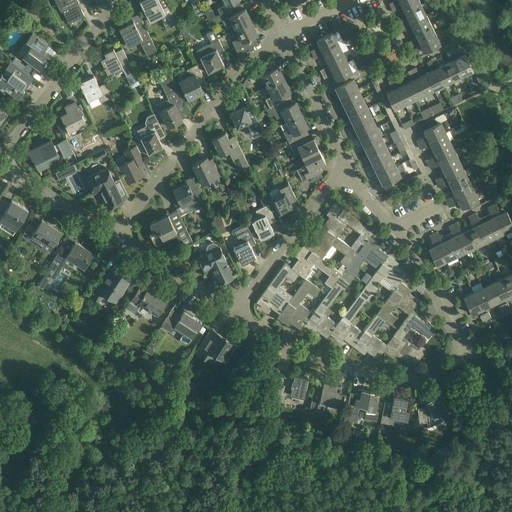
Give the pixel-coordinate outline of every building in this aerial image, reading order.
[(54,0),(59,8),(61,12),(62,11),(68,24),(84,16),(78,3),(76,0),(54,0)] [(162,8),(158,0),(141,0),(139,1),(149,22),(160,16),(166,28),(177,23),(168,5),(162,8)] [(185,0),(186,1),(187,0),(189,0),(197,16),(205,13),(198,0),(185,0)] [(233,8),(241,4),(238,0),(222,0),(224,5),(217,8),(220,14),(233,8)] [(421,5),(418,0),(405,0),(400,3),(404,13),(421,5)] [(404,13),(409,22),(426,14),(421,5),(404,13)] [(232,22),(236,29),(251,22),(245,9),(235,14),(233,8),(220,14),(209,20),(211,25),(222,20),(224,26),(232,22)] [(426,14),(409,22),(414,32),(430,24),(426,14)] [(13,26),(21,32),(29,37),(27,41),(26,41),(32,45),(23,57),(29,61),(23,69),(28,73),(34,65),(40,69),(49,57),(42,52),(48,44),(33,33),(17,21),(13,26)] [(135,25),(133,21),(119,28),(128,46),(140,40),(142,44),(147,55),(157,51),(151,39),(142,21),(135,25)] [(251,22),(236,29),(240,37),(232,41),(239,56),(244,53),(243,52),(248,50),(248,49),(257,44),(253,36),(258,34),(251,22)] [(419,42),(435,34),(430,24),(414,32),(419,42)] [(181,27),(184,34),(190,31),(186,25),(181,27)] [(227,57),(213,29),(206,33),(211,43),(196,50),(200,57),(208,73),(224,65),(221,60),(227,57)] [(316,40),(321,50),(338,42),(333,32),(316,40)] [(435,34),(419,42),(424,52),(433,47),(440,44),(435,34)] [(343,52),(338,42),(321,50),(326,60),(343,52)] [(115,52),(113,48),(104,53),(106,52),(108,55),(100,59),(107,73),(115,69),(116,72),(123,69),(126,76),(134,72),(122,48),(115,52)] [(331,70),(347,61),(343,52),(326,60),(331,70)] [(455,59),(463,76),(473,71),(465,54),(455,59)] [(453,80),(463,76),(455,59),(445,64),(453,80)] [(268,86),(284,78),(278,66),(273,68),(269,60),(262,63),(248,77),(251,83),(263,77),(268,86)] [(28,74),(11,61),(0,75),(0,88),(2,91),(4,88),(18,99),(29,84),(23,81),(28,74)] [(347,61),(331,70),(336,80),(352,72),(347,61)] [(205,82),(197,64),(186,69),(189,76),(179,81),(188,99),(204,92),(200,84),(205,82)] [(453,80),(445,64),(435,69),(443,85),(453,80)] [(176,89),(165,67),(155,72),(168,99),(157,104),(160,110),(168,126),(182,120),(179,115),(186,112),(176,89)] [(425,74),(434,90),(443,85),(435,69),(425,74)] [(356,70),(352,72),(336,80),(338,85),(335,87),(340,97),(358,88),(353,79),(359,76),(356,70)] [(416,78),(424,95),(434,90),(425,74),(416,78)] [(98,86),(93,75),(79,82),(88,101),(98,96),(101,102),(112,97),(105,82),(98,86)] [(417,105),(426,100),(424,95),(418,84),(416,78),(414,75),(410,77),(412,80),(406,83),(411,93),(415,99),(417,105)] [(265,99),(269,108),(288,98),(285,92),(290,90),(284,78),(268,86),(272,95),(265,99)] [(396,88),(405,104),(415,99),(411,93),(406,83),(400,86),(399,82),(395,84),(396,88)] [(340,97),(344,107),(362,98),(358,88),(340,97)] [(394,109),(405,104),(396,88),(386,93),(394,109)] [(9,105),(0,98),(0,123),(7,113),(4,111),(9,105)] [(284,114),(287,121),(301,114),(295,102),(291,104),(288,98),(269,108),(266,109),(269,117),(275,114),(277,118),(284,114)] [(367,108),(362,98),(344,107),(349,116),(367,108)] [(85,122),(75,102),(65,106),(68,112),(61,115),(69,130),(85,122)] [(371,105),(367,108),(349,116),(354,126),(376,115),(371,105)] [(247,113),(244,106),(230,113),(237,128),(246,123),(246,124),(243,133),(252,136),(253,138),(264,133),(253,111),(247,113)] [(422,114),(424,119),(433,114),(431,109),(426,112),(422,114)] [(148,133),(140,137),(148,154),(162,147),(157,136),(163,134),(164,136),(165,136),(160,127),(157,120),(154,113),(147,116),(144,122),(146,125),(144,126),(148,133)] [(283,143),(284,145),(302,137),(306,135),(303,129),(308,127),(301,114),(287,121),(280,125),(288,140),(283,143)] [(354,126),(359,136),(377,127),(372,118),(376,115),(354,126)] [(438,123),(435,118),(423,124),(426,129),(438,123)] [(416,141),(418,145),(445,132),(441,122),(438,123),(426,129),(424,130),(425,134),(421,136),(422,138),(416,141)] [(377,127),(359,136),(363,145),(385,135),(380,125),(377,127)] [(230,142),(225,132),(211,139),(219,155),(229,150),(239,170),(248,165),(236,139),(230,142)] [(450,141),(445,132),(418,145),(421,149),(426,146),(427,148),(431,146),(433,149),(450,141)] [(363,145),(368,155),(386,146),(382,137),(385,135),(363,145)] [(300,152),(303,158),(319,150),(318,147),(320,146),(316,137),(313,139),(313,138),(305,142),(302,137),(284,145),(286,149),(291,146),(295,154),(300,152)] [(73,153),(66,138),(57,143),(58,144),(54,146),(51,139),(28,150),(34,162),(35,162),(39,169),(48,165),(44,157),(61,149),(64,157),(73,153)] [(428,164),(455,151),(450,141),(433,149),(435,153),(431,156),(431,157),(426,160),(428,164)] [(101,143),(92,147),(95,153),(104,149),(104,148),(101,143)] [(134,160),(142,156),(136,145),(125,151),(130,160),(125,162),(126,165),(120,168),(123,174),(126,172),(128,177),(134,175),(135,177),(143,173),(138,162),(136,163),(134,160)] [(263,148),(266,156),(273,153),(269,146),(263,148)] [(373,165),(391,156),(386,146),(368,155),(373,165)] [(413,155),(409,147),(399,152),(401,156),(407,153),(409,157),(413,155)] [(107,155),(104,149),(95,153),(94,153),(98,160),(107,155)] [(325,163),(319,150),(303,158),(306,164),(296,169),(302,181),(310,177),(312,182),(322,177),(320,172),(317,167),(325,163)] [(459,161),(455,151),(428,164),(430,168),(436,166),(436,167),(441,165),(442,169),(459,161)] [(378,174),(396,166),(391,156),(373,165),(378,174)] [(214,172),(207,157),(198,161),(197,161),(195,162),(196,162),(192,164),(202,183),(210,179),(216,191),(227,185),(220,170),(214,172)] [(418,167),(414,157),(408,160),(413,170),(418,167)] [(435,179),(437,184),(464,170),(459,161),(442,169),(444,173),(440,175),(441,177),(435,179)] [(256,163),(250,166),(253,173),(259,170),(256,163)] [(396,166),(378,174),(383,185),(400,176),(396,166)] [(91,188),(93,192),(100,189),(109,208),(122,201),(113,183),(114,182),(110,173),(107,168),(95,174),(86,178),(88,182),(87,182),(88,186),(90,189),(91,188)] [(464,170),(437,184),(439,188),(445,185),(446,187),(450,185),(452,188),(469,180),(464,170)] [(469,180),(452,188),(454,192),(450,194),(450,196),(445,199),(447,203),(474,190),(483,186),(481,183),(476,185),(476,186),(473,188),(469,180)] [(296,198),(288,182),(268,191),(271,197),(279,214),(292,207),(290,201),(296,198)] [(176,208),(177,210),(180,216),(192,210),(193,211),(206,205),(197,187),(197,188),(199,192),(193,195),(187,183),(173,190),(181,206),(176,208)] [(474,190),(447,203),(449,207),(454,204),(455,206),(460,204),(462,208),(465,206),(478,200),(479,200),(474,190)] [(267,205),(264,199),(260,201),(263,207),(256,210),(259,217),(252,221),(260,239),(274,233),(268,220),(273,217),(275,221),(276,220),(268,204),(267,205)] [(28,211),(11,200),(4,211),(0,207),(0,223),(2,221),(16,230),(28,211)] [(467,210),(480,204),(478,200),(470,204),(465,206),(467,210)] [(360,233),(350,247),(358,252),(370,236),(373,231),(334,203),(329,210),(332,212),(322,226),(337,237),(343,228),(346,223),(360,233)] [(496,203),(491,205),(505,232),(511,228),(511,222),(506,210),(502,212),(500,208),(498,209),(496,203)] [(241,213),(237,205),(230,209),(234,216),(241,213)] [(487,220),(495,237),(505,232),(491,205),(487,207),(490,213),(488,214),(490,218),(487,220)] [(180,216),(177,210),(149,224),(154,234),(158,232),(162,239),(174,233),(181,247),(192,242),(185,227),(180,216)] [(485,242),(495,237),(487,220),(483,222),(481,218),(479,218),(476,213),(472,215),(485,242)] [(475,246),(485,242),(472,215),(468,217),(471,223),(469,223),(471,228),(467,229),(475,246)] [(62,232),(41,219),(36,227),(30,223),(22,234),(29,238),(32,234),(52,247),(62,232)] [(466,251),(475,246),(467,229),(463,231),(461,227),(460,228),(457,222),(453,224),(466,251)] [(255,243),(246,224),(231,231),(233,235),(235,233),(240,244),(233,247),(241,264),(256,257),(250,245),(255,243)] [(343,263),(337,270),(342,273),(346,268),(358,252),(350,247),(337,237),(322,226),(319,224),(314,231),(317,233),(307,247),(321,258),(331,244),(345,254),(340,261),(343,263)] [(456,256),(466,251),(453,224),(448,226),(451,232),(449,233),(452,237),(448,239),(456,256)] [(446,261),(456,256),(448,239),(444,241),(442,237),(440,237),(437,232),(433,234),(446,261)] [(436,266),(446,261),(433,234),(429,236),(432,241),(430,242),(432,247),(428,249),(436,266)] [(364,258),(378,268),(388,255),(374,245),(376,241),(370,236),(358,252),(346,268),(355,275),(359,270),(357,268),(364,258)] [(69,237),(68,237),(57,255),(66,261),(68,258),(84,268),(94,253),(77,242),(76,245),(74,243),(69,250),(63,246),(69,237)] [(212,242),(207,245),(206,249),(206,250),(201,252),(202,255),(198,257),(199,259),(198,260),(198,262),(198,264),(199,266),(201,267),(203,268),(204,270),(211,266),(220,283),(232,277),(224,260),(225,259),(219,247),(218,247),(216,243),(212,242)] [(321,258),(307,247),(303,245),(298,252),(301,254),(291,268),(299,274),(305,278),(315,265),(329,275),(324,282),(332,287),(340,276),(342,273),(321,258)] [(388,255),(378,268),(364,287),(373,294),(377,288),(375,287),(383,277),(396,287),(401,282),(407,274),(393,263),(395,260),(388,255)] [(12,264),(5,260),(0,269),(6,273),(12,264)] [(299,274),(291,268),(285,263),(256,302),(263,307),(265,304),(279,314),(289,300),(275,290),(286,275),(293,280),(299,274)] [(131,277),(114,266),(104,281),(101,279),(89,297),(97,303),(103,293),(115,301),(131,277)] [(346,268),(342,273),(340,276),(332,287),(310,316),(303,326),(310,331),(313,328),(327,338),(330,334),(337,324),(323,313),(342,288),(344,289),(349,282),(355,275),(346,268)] [(511,273),(502,278),(511,295),(511,294),(511,273)] [(502,278),(493,283),(506,310),(510,308),(507,302),(509,301),(507,297),(511,295),(502,278)] [(289,300),(279,314),(277,317),(284,323),(286,319),(300,330),(310,316),(297,306),(308,291),(315,296),(320,289),(305,279),(289,300)] [(396,287),(376,313),(386,321),(391,324),(397,317),(390,312),(396,304),(409,314),(412,310),(419,300),(405,290),(407,287),(401,282),(396,287)] [(493,283),(483,288),(491,304),(495,303),(497,307),(499,306),(502,312),(506,310),(493,283)] [(145,291),(138,287),(125,307),(134,313),(141,303),(158,314),(167,300),(147,287),(145,291)] [(373,294),(364,287),(337,324),(330,334),(337,339),(339,336),(352,346),(363,332),(349,321),(366,299),(368,300),(373,294)] [(491,304),(483,288),(473,292),(486,319),(491,317),(488,311),(489,311),(487,306),(491,304)] [(486,319),(473,292),(463,297),(472,314),(476,312),(478,316),(480,316),(482,321),(486,319)] [(161,325),(171,331),(175,326),(192,337),(196,331),(201,322),(184,311),(181,315),(172,310),(174,307),(173,307),(168,315),(161,325)] [(417,329),(429,337),(436,328),(412,310),(409,314),(387,345),(382,350),(389,355),(392,352),(407,364),(417,350),(422,354),(425,349),(421,346),(421,345),(418,349),(407,341),(407,342),(402,339),(413,324),(418,328),(417,329)] [(386,321),(376,313),(363,332),(352,346),(360,351),(362,348),(376,358),(382,350),(387,345),(373,334),(379,326),(381,328),(386,321)] [(221,335),(211,329),(196,352),(211,362),(216,354),(224,360),(235,344),(225,338),(224,340),(220,337),(221,335)] [(148,347),(143,355),(148,358),(153,350),(148,347)] [(308,378),(294,375),(293,380),(287,379),(287,377),(286,377),(275,375),(270,400),(283,403),(285,397),(292,398),(292,397),(303,400),(308,378)] [(340,385),(323,381),(321,392),(313,391),(310,408),(309,413),(316,414),(316,410),(323,411),(324,403),(336,406),(337,400),(340,401),(341,393),(339,392),(339,390),(340,390),(340,387),(340,385)] [(363,419),(376,422),(379,410),(375,409),(378,392),(362,389),(362,391),(358,390),(357,393),(350,392),(344,420),(356,422),(359,406),(366,407),(363,419)] [(425,407),(417,408),(419,423),(427,422),(428,427),(441,421),(438,415),(441,414),(442,416),(449,413),(443,402),(438,393),(431,396),(432,398),(426,402),(428,406),(425,407)] [(384,402),(380,422),(405,427),(406,420),(407,420),(412,420),(413,413),(409,412),(409,411),(405,410),(408,398),(394,395),(391,409),(384,407),(385,402),(384,402)] [(277,412),(270,411),(269,419),(275,420),(277,412)]
